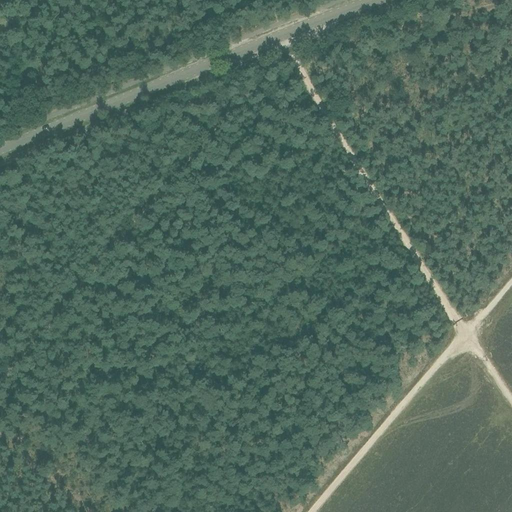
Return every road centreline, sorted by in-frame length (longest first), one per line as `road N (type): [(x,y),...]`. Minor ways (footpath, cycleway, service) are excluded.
road 1 (track): [(0,384),(241,100),(294,64)]
road 2 (tertiary): [(0,148),(373,0)]
road 3 (track): [(466,332),(286,47)]
road 4 (track): [(310,511),(466,332)]
